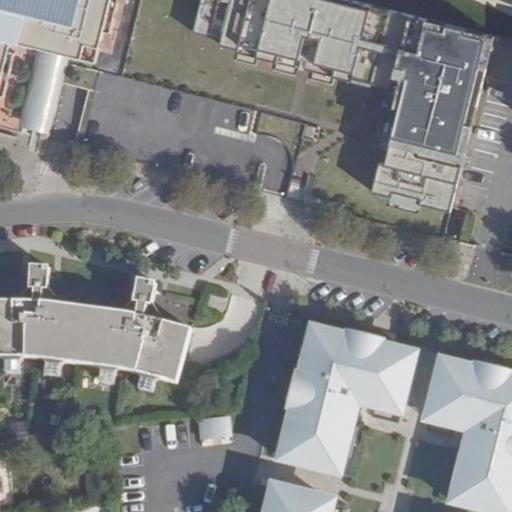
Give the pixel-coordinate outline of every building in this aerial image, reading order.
[(0,0),(0,42),(2,36),(0,35),(0,0),(62,0),(59,17),(22,7),(15,37),(76,53),(79,38),(94,42),(104,0),(0,0)] [(3,34),(15,37),(22,7),(59,17),(62,0),(0,0),(0,35),(2,36),(3,34)] [(259,0),(159,0),(167,11),(159,41),(216,55),(222,27),(258,6),(259,0)] [(375,209),(371,221),(436,237),(439,225),(448,227),(464,162),(456,160),(458,151),(439,146),(447,114),(466,119),(469,108),(477,111),(493,46),(484,43),(487,33),(425,17),(422,28),(410,25),(405,44),(376,36),(381,17),(371,15),(373,4),(356,0),(291,0),(276,59),(288,62),(285,73),(331,85),(323,113),(345,151),(376,158),(364,206),(375,209)] [(49,133),(70,54),(40,46),(19,125),(49,133)] [(214,126),(250,133),(254,109),(218,103),(214,126)] [(0,355),(0,356),(6,361),(19,361),(23,356),(45,358),(48,363),(62,363),(66,359),(98,364),(103,369),(117,372),(121,367),(139,371),(143,376),(156,378),(160,375),(179,380),(187,344),(192,324),(166,317),(153,296),(157,278),(139,275),(136,293),(119,309),(62,302),(49,283),(50,265),(31,264),(30,282),(13,299),(0,299),(0,355)] [(395,406),(405,408),(417,357),(317,331),(315,340),(312,352),(303,388),(298,408),(285,461),(343,477),(348,459),(355,429),(361,405),(393,413),(395,406)] [(312,352),(315,340),(309,338),(306,350),(312,352)] [(20,370),(19,361),(6,361),(6,370),(20,370)] [(61,373),(62,363),(48,363),(48,372),(61,373)] [(511,511),(511,380),(445,364),(432,416),(442,419),(440,425),(473,433),(467,457),(460,487),(455,505),(482,511),(511,511)] [(115,380),(117,372),(103,369),(102,378),(115,380)] [(155,388),(156,378),(143,376),(141,386),(155,388)] [(291,407),(298,408),(303,388),(296,387),(291,407)] [(403,416),(405,408),(395,406),(393,413),(403,416)] [(232,415),(202,418),(203,435),(233,432),(232,415)] [(442,419),(432,416),(431,422),(440,425),(442,419)] [(0,425),(0,436),(14,435),(12,424),(0,425)] [(361,431),(355,429),(348,459),(354,460),(361,431)] [(452,485),(460,487),(467,457),(460,455),(452,485)] [(335,511),(337,505),(279,490),(273,511),(335,511)]
